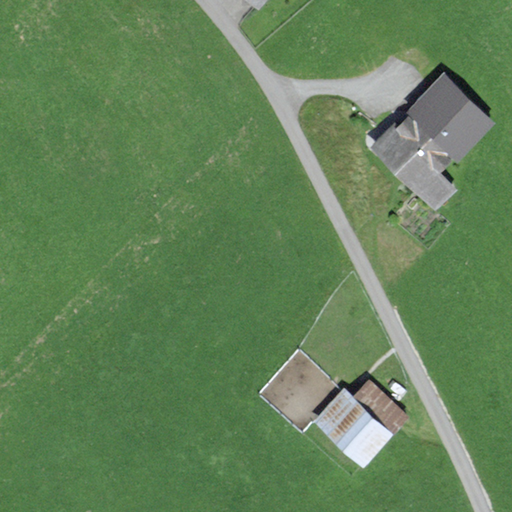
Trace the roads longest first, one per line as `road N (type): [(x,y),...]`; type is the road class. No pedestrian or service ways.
road 1 (residential): [(315,174),(480,511)]
road 2 (residential): [(315,174),(279,100),(206,0)]
